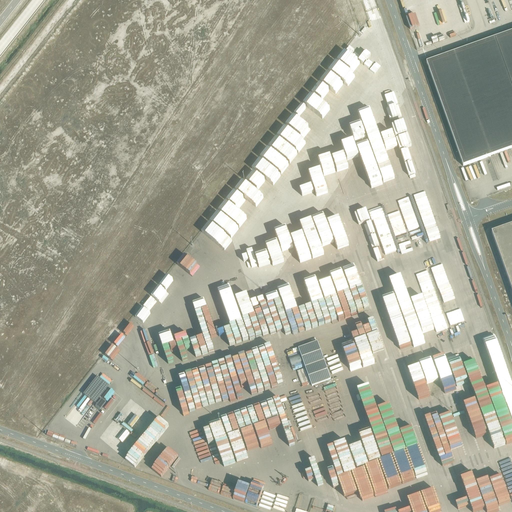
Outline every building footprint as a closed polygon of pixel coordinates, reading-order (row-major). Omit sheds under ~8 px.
[(511,149),(511,32),(426,63),(441,105),(463,166),(511,149)] [(347,168),(339,179),(348,185),(356,174),(347,168)] [(373,217),(381,245),(394,242),(394,235),(394,234),(399,233),(400,233),(401,216),(396,202),(385,205),(385,207),(387,215),(387,219),(386,219),(386,218),(384,213),(384,214),(383,210),(385,210),(384,207),(381,207),(370,210),(373,220),(373,217)] [(413,206),(401,210),(410,235),(415,233),(414,229),(422,226),(415,208),(414,209),(413,206)] [(426,242),(440,238),(431,210),(419,214),(423,227),(422,228),(426,242)] [(365,227),(371,226),(370,221),(369,216),(362,218),(363,222),(365,222),(366,226),(365,226),(365,227)] [(511,224),(491,232),(511,290),(511,224)] [(242,241),(244,236),(235,232),(232,239),(235,241),(236,239),(242,241)] [(342,267),(330,271),(337,294),(349,290),(342,267)] [(429,272),(418,276),(422,290),(424,290),(425,293),(427,293),(428,296),(427,297),(428,303),(429,306),(435,304),(436,307),(438,306),(440,312),(441,312),(429,272)] [(412,283),(406,284),(411,301),(420,298),(419,297),(422,296),(416,277),(411,279),(412,283)] [(351,333),(337,338),(341,353),(355,348),(351,333)] [(356,344),(359,356),(370,353),(366,336),(359,338),(360,343),(356,344)] [(331,379),(317,342),(298,348),(312,386),(331,379)] [(271,369),(277,368),(271,347),(259,351),(263,363),(269,361),(271,369)] [(174,384),(182,415),(196,412),(196,410),(209,407),(203,383),(201,383),(195,385),(192,373),(186,374),(191,394),(183,396),(178,379),(172,381),(173,384),(174,384)] [(97,376),(83,394),(95,403),(108,386),(97,376)] [(101,399),(94,407),(99,411),(105,403),(101,399)] [(486,412),(472,416),(475,426),(472,427),(474,434),(486,431),(483,422),(489,420),(486,412)] [(258,434),(262,447),(294,438),(291,425),(258,434)] [(453,456),(464,453),(457,430),(451,431),(452,435),(454,434),(455,438),(454,439),(455,441),(457,440),(458,443),(450,446),(453,456)] [(437,452),(448,448),(446,441),(434,445),(437,452)] [(272,447),(259,451),(266,476),(280,472),(272,447)] [(132,459),(128,456),(124,461),(132,467),(136,462),(132,459)] [(360,472),(365,488),(376,485),(371,468),(360,472)] [(502,487),(494,489),(497,503),(500,502),(498,494),(501,493),(503,500),(508,499),(506,488),(503,489),(502,487)] [(282,497),(268,500),(271,510),(284,507),(282,497)] [(425,500),(427,509),(439,506),(437,497),(425,500)] [(414,511),(426,511),(424,501),(412,504),(414,511)]
